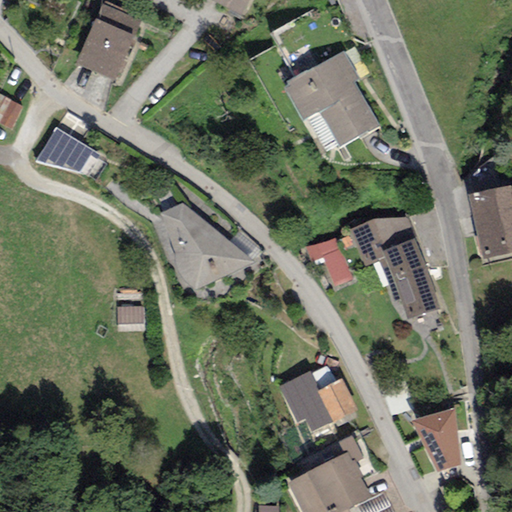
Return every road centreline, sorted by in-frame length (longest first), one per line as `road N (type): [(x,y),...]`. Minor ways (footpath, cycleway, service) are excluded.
road 1 (residential): [(423,511),(339,333),(245,206),(45,87),(0,35)]
road 2 (track): [(45,87),(11,162),(85,199),(141,243),(186,409),(237,470),(238,511)]
road 3 (tertiary): [(485,511),(459,209),(381,0)]
road 4 (unknown): [(123,134),(206,30),(210,0)]
